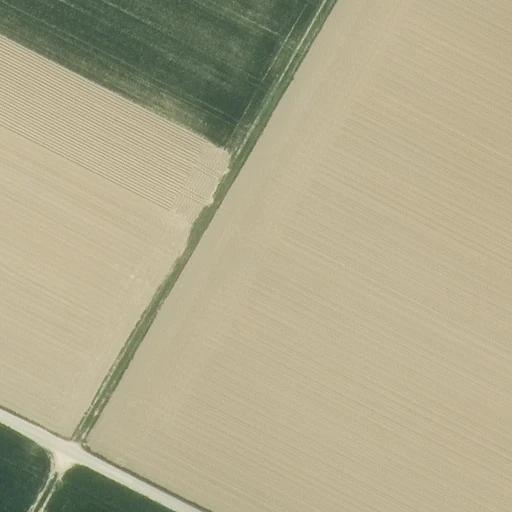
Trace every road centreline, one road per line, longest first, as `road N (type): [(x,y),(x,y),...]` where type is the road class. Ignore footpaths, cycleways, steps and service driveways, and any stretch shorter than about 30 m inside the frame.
road 1 (track): [(323,0),(39,511)]
road 2 (track): [(0,425),(167,511)]
